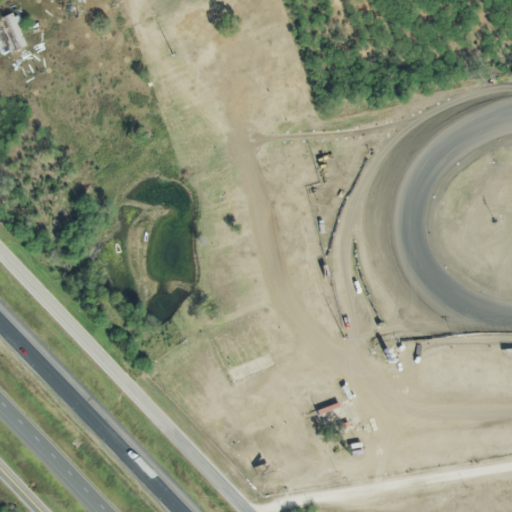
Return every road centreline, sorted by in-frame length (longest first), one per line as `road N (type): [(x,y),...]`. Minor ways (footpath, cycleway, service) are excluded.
road 1 (tertiary): [(245,511),(0,247)]
road 2 (motorway): [(181,511),(0,320)]
road 3 (motorway): [(0,401),(106,511)]
